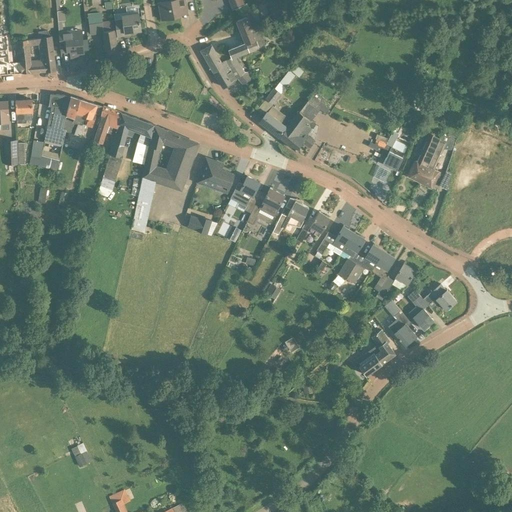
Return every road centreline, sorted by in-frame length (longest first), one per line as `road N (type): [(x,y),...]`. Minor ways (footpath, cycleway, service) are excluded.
road 1 (unclassified): [(265,511),(326,466),(380,381),(490,309)]
road 2 (residential): [(71,82),(182,36),(206,78),(269,140),(272,158)]
road 3 (unclassified): [(490,309),(446,258),(339,185),(272,158)]
road 4 (unclassified): [(272,158),(71,82)]
